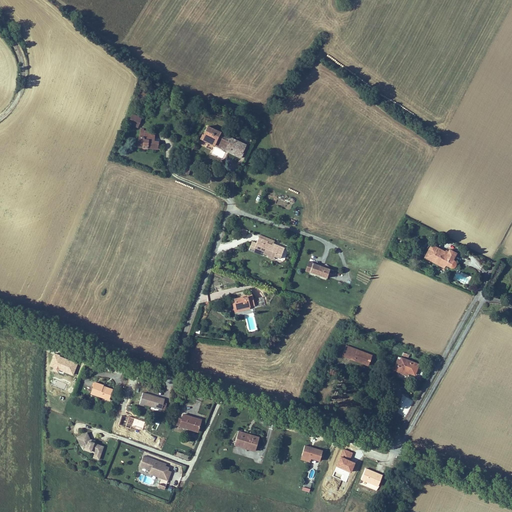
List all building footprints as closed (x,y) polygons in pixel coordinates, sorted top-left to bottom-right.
[(138,128),(142,118),(132,114),(128,124),(138,128)] [(262,129),(267,120),(260,116),(255,126),(262,129)] [(240,142),(208,128),(205,135),(202,135),(200,139),(215,146),(218,141),(234,149),(231,154),(235,156),(240,142)] [(144,129),(140,129),(140,138),(138,138),(137,148),(144,149),(144,146),(148,146),(148,149),(159,150),(159,142),(153,141),(153,139),(155,139),(156,135),(144,133),(144,131),(144,129)] [(234,149),(218,141),(215,146),(231,154),(234,149)] [(247,145),(240,142),(235,156),(243,159),(245,154),(244,153),(247,145)] [(245,237),(247,231),(241,228),(239,235),(245,237)] [(251,243),(248,250),(262,255),(263,254),(268,256),(268,254),(274,256),(280,259),(284,248),(272,243),(272,245),(271,247),(268,246),(268,244),(267,243),(268,241),(258,238),(256,243),(255,244),(251,243)] [(424,258),(428,260),(429,259),(441,265),(442,263),(445,265),(446,265),(447,266),(449,268),(451,268),(452,268),(453,266),(454,264),(454,263),(453,262),(452,261),(456,254),(449,250),(448,252),(446,251),(445,253),(433,246),(429,253),(427,252),(424,258)] [(500,258),(493,270),(499,273),(506,261),(500,258)] [(429,259),(428,260),(443,268),(445,265),(442,263),(441,265),(429,259)] [(327,280),(331,270),(308,262),(305,272),(327,280)] [(208,282),(210,292),(217,291),(217,286),(222,285),(221,280),(208,282)] [(241,297),(234,299),(235,302),(237,309),(254,304),(255,308),(265,305),(263,297),(252,300),(251,294),(247,295),(247,297),(242,299),(241,297)] [(237,309),(235,302),(231,302),(234,312),(242,310),(244,315),(256,312),(255,308),(254,304),(237,309)] [(372,356),(346,346),(343,356),(368,365),(372,356)] [(402,359),(397,357),(389,383),(405,388),(406,385),(394,381),(402,359)] [(419,365),(402,359),(394,381),(406,385),(412,387),(419,365)] [(104,386),(95,383),(91,394),(109,399),(112,390),(103,387),(104,386)] [(166,400),(143,394),(140,405),(145,406),(146,405),(163,410),(166,400)] [(201,420),(183,415),(182,419),(179,419),(177,425),(180,426),(198,431),(201,420)] [(89,431),(79,435),(83,444),(86,442),(87,444),(87,445),(86,446),(91,449),(96,451),(97,449),(101,452),(104,446),(95,441),(91,439),(92,437),(89,431)] [(259,439),(237,432),(233,443),(250,448),(249,450),(254,452),(259,439)] [(322,451),(304,445),(299,461),(310,464),(311,460),(319,463),(322,451)] [(159,477),(169,480),(172,471),(169,470),(170,467),(166,466),(167,464),(161,462),(160,463),(157,462),(158,461),(144,456),(140,466),(149,469),(150,468),(161,472),(159,477)]
